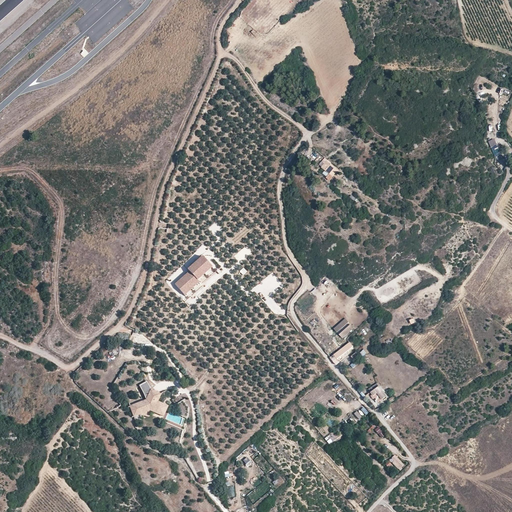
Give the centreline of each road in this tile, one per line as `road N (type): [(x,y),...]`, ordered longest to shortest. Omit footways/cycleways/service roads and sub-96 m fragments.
road 1 (track): [(0,170),(27,168),(62,203),(49,340),(68,354),(87,342),(115,318),(137,272),(155,191),(207,69),(211,34),(231,0)]
road 2 (track): [(242,0),(222,28),(215,72),(164,192),(145,274),(116,331),(68,368),(0,335)]
road 3 (track): [(218,55),(230,55),(269,103),(310,132),(283,170),(279,191),(288,251),(308,284),(293,313),(330,361)]
road 4 (unclassified): [(369,511),(413,463),(330,361)]
road 5 (unclassified): [(230,511),(208,490),(185,389)]
